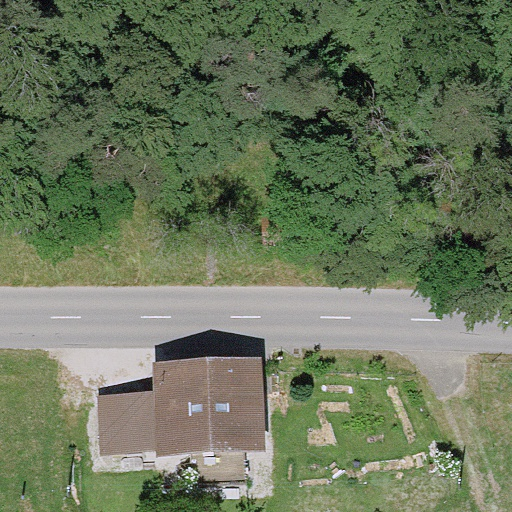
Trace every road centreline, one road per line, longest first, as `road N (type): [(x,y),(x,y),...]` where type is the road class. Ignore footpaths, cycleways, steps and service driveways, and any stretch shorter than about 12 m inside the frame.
road 1 (tertiary): [(0,316),(511,322)]
road 2 (track): [(434,321),(497,511)]
